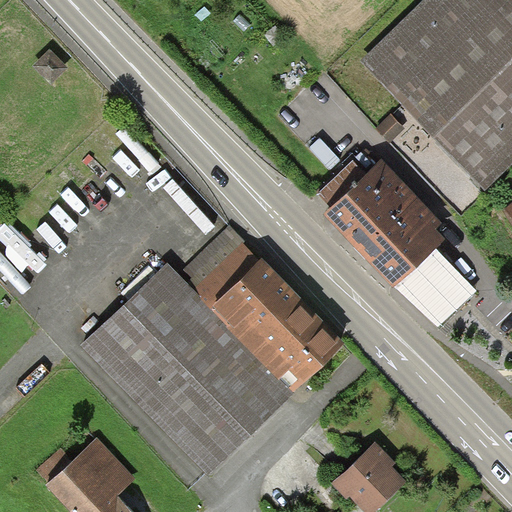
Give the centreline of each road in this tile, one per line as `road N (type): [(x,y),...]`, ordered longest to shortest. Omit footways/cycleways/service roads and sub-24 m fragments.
road 1 (primary): [(66,0),(511,466)]
road 2 (unknown): [(253,511),(318,406)]
